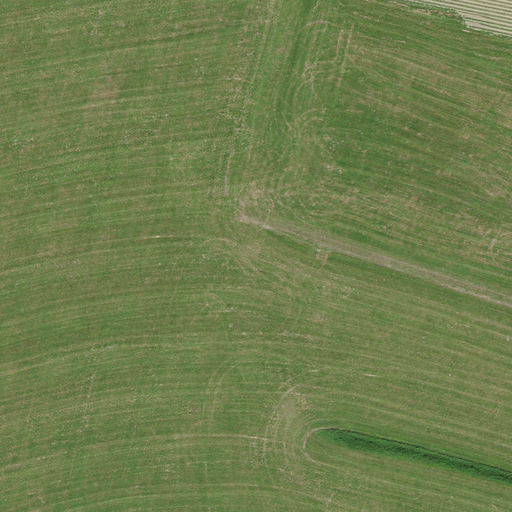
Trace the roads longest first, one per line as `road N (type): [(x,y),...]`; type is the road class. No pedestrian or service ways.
road 1 (track): [(297,0),(237,177),(229,240),(270,350),(302,511)]
road 2 (track): [(511,301),(229,208)]
